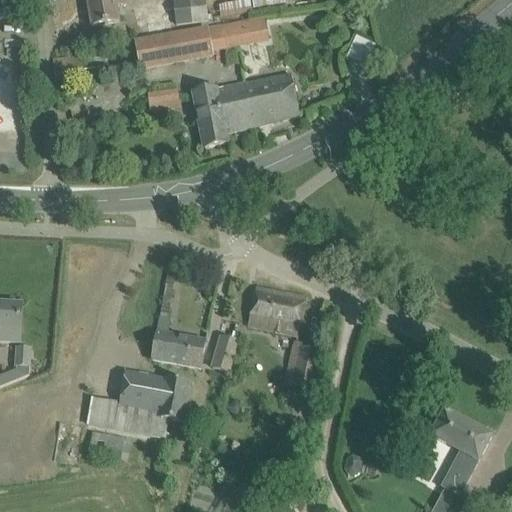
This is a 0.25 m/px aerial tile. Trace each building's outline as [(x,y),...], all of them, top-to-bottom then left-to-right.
[(85,0),(88,11),(112,7),(114,18),(105,20),(109,41),(160,33),(156,11),(124,17),(122,4),(119,4),(118,0),(85,0)] [(176,27),(234,14),(232,4),(206,10),(203,0),(194,0),(171,5),(176,27)] [(247,22),(136,43),(141,70),(213,57),(212,51),(255,43),(254,36),(258,35),(256,23),(248,24),(247,22)] [(353,37),(345,60),(366,67),(374,44),(353,37)] [(53,61),(55,81),(84,78),(82,58),(53,61)] [(227,137),(251,131),(300,118),(289,76),(243,85),(194,95),(205,150),(229,145),(227,137)] [(307,299),(256,289),(249,327),(300,337),(307,299)] [(20,335),(21,327),(22,307),(0,305),(0,345),(19,346),(20,335)] [(201,370),(206,344),(169,337),(158,335),(153,362),(201,370)] [(230,375),(239,344),(222,339),(213,370),(230,375)] [(307,352),(308,346),(301,345),(292,385),(314,390),(321,355),(307,352)] [(15,369),(17,369),(16,371),(0,377),(0,388),(29,377),(30,369),(31,369),(32,349),(16,349),(15,369)] [(192,386),(126,374),(120,406),(92,400),(88,426),(164,441),(168,421),(185,424),(192,386)] [(236,401),(228,410),(236,418),(241,413),(241,406),(236,401)] [(477,511),(481,506),(461,495),(470,478),(478,463),(479,464),(492,439),(491,439),(490,441),(475,433),(476,431),(461,423),(446,415),(445,414),(432,439),(433,439),(448,447),(461,454),(443,486),(442,489),(445,491),(458,498),(450,511),(477,511)] [(129,464),(133,441),(93,434),(89,457),(129,464)] [(157,479),(172,475),(168,462),(153,466),(157,479)]
